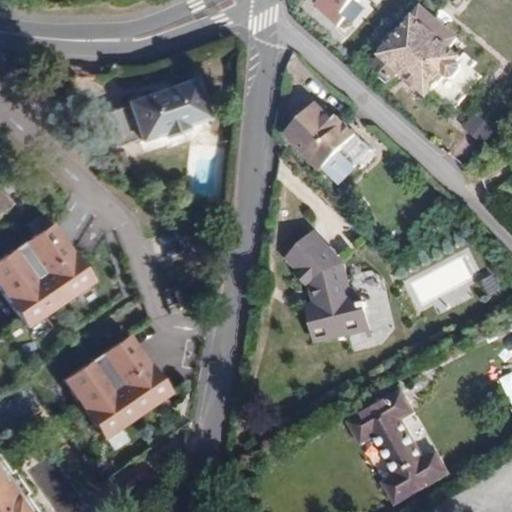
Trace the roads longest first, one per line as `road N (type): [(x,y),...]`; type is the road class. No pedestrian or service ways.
road 1 (residential): [(194,511),(272,27)]
road 2 (residential): [(511,240),(272,27)]
road 3 (residential): [(99,39),(123,50),(150,49),(264,0)]
